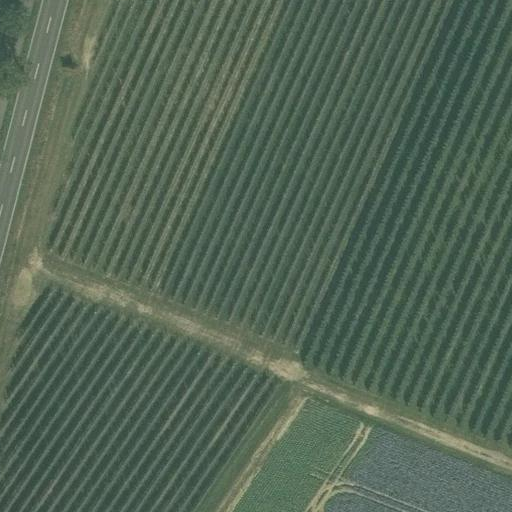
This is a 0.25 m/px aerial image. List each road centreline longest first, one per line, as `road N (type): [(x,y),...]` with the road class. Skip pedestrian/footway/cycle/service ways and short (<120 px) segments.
road 1 (track): [(301,378),(511,462)]
road 2 (secondary): [(0,217),(55,0)]
